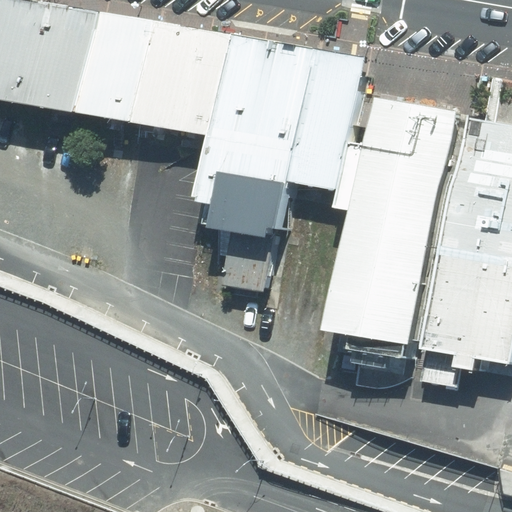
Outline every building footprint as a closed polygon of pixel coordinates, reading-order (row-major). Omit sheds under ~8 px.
[(100,21),(0,4),(0,106),(83,121),(100,21)] [(228,43),(100,21),(83,121),(211,142),(228,43)] [(366,67),(228,43),(211,142),(205,177),(343,200),(366,67)] [(464,117),(376,102),(333,353),(421,368),(464,117)] [(511,127),(473,120),(431,367),(511,380),(511,127)]
